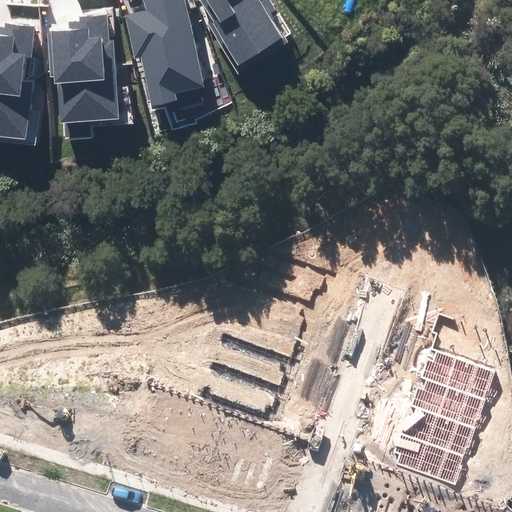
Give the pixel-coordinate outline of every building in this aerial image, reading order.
[(205,88),(184,0),(144,0),(146,10),(124,15),(134,58),(142,57),(153,105),(177,99),(179,110),(203,104),(199,89),(205,88)] [(275,10),(268,0),(200,0),(214,22),(209,24),(239,71),(286,42),(272,20),(274,19),(270,13),(275,10)] [(89,120),(118,119),(113,41),(109,41),(107,15),(81,17),(81,22),(70,23),(70,29),(46,31),(49,78),(53,78),(53,85),(57,85),(60,123),(64,123),(65,138),(90,136),(89,120)] [(0,135),(24,138),(31,83),(23,82),(26,56),(31,57),(35,26),(4,22),(4,27),(0,26),(0,135)] [(485,399),(496,370),(437,350),(433,361),(428,359),(421,377),(427,379),(485,399)] [(475,428),(485,399),(427,379),(423,389),(418,387),(411,406),(417,407),(475,428)] [(466,455),(475,428),(417,407),(413,417),(407,415),(401,433),(466,455)] [(397,465),(456,485),(466,455),(401,433),(395,451),(401,453),(397,465)]
